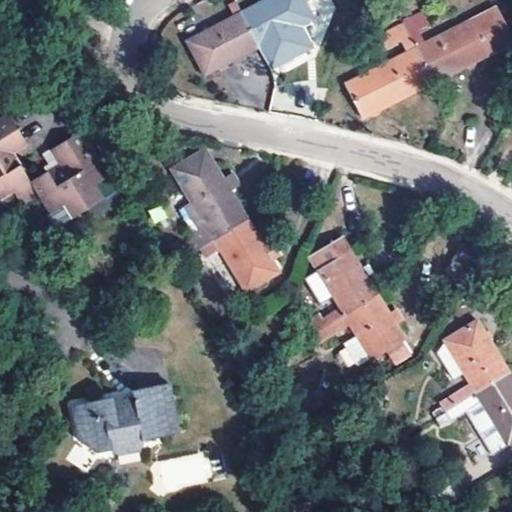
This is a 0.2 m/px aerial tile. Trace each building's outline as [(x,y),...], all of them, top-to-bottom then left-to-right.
[(298,0),(275,0),(248,13),(242,16),(259,50),(311,25),(298,0)] [(236,5),(242,16),(248,13),(243,2),(236,5)] [(229,9),(235,19),(242,16),(236,5),(229,9)] [(426,16),(404,27),(432,84),(511,45),(511,44),(496,11),(427,45),(422,33),(432,28),(426,16)] [(204,77),(259,50),(242,16),(235,19),(187,43),(204,77)] [(361,120),(432,84),(404,27),(382,38),(388,51),(404,44),(409,54),(344,86),(361,120)] [(37,195),(30,183),(14,155),(28,147),(9,114),(0,119),(0,198),(10,193),(19,206),(37,195)] [(61,206),(70,220),(102,201),(93,186),(108,178),(81,133),(49,152),(57,166),(30,183),(37,195),(49,213),(61,206)] [(224,183),(207,155),(173,175),(205,229),(191,237),(191,242),(198,255),(204,250),(215,244),(248,224),(230,194),(238,189),(232,178),(224,183)] [(61,206),(49,213),(46,215),(55,229),(70,220),(61,206)] [(263,250),(248,224),(215,244),(219,250),(246,296),(279,276),(271,264),(279,259),(274,251),(271,245),(263,250)] [(312,337),(333,325),(377,299),(365,280),(369,277),(363,267),(358,269),(341,239),(308,259),(317,273),(304,282),(317,304),(330,297),(337,310),(307,328),(312,337)] [(208,256),(219,250),(215,244),(204,250),(208,256)] [(448,276),(460,286),(479,258),(466,248),(448,276)] [(494,269),(479,258),(460,286),(475,296),(494,269)] [(403,343),(377,299),(333,325),(358,368),(386,352),(400,344),(403,343)] [(509,377),(478,325),(447,344),(449,347),(438,357),(454,383),(465,376),(472,388),(442,406),(447,414),(509,377)] [(270,349),(276,359),(296,347),(290,337),(270,349)] [(408,356),(400,344),(386,352),(393,365),(408,356)] [(511,446),(511,380),(509,377),(447,414),(453,424),(467,415),(494,457),(511,446)] [(85,412),(76,414),(82,444),(97,454),(110,452),(142,447),(144,447),(144,442),(179,436),(171,386),(141,392),(136,400),(135,400),(128,401),(122,402),(116,400),(84,405),(85,412)] [(76,407),(76,414),(85,412),(84,405),(76,407)] [(142,447),(110,452),(116,458),(140,453),(142,447)] [(439,477),(454,501),(479,486),(465,462),(439,477)]
